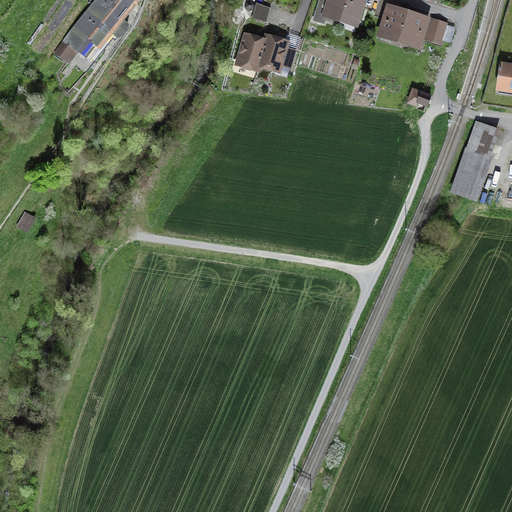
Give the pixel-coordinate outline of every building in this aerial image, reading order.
[(107,49),(144,2),(140,0),(130,0),(129,2),(126,0),(98,0),(100,2),(59,53),(74,65),(84,52),(89,56),(99,43),(107,49)] [(366,0),(327,0),(322,17),(357,29),(366,0)] [(432,18),(388,5),(378,38),(421,52),(425,40),(432,18)] [(270,10),(256,6),(254,12),(268,16),(270,10)] [(268,16),(254,12),(252,19),(266,23),(268,16)] [(440,45),(447,23),(432,18),(425,40),(440,45)] [(269,41),(248,35),(238,68),(259,75),(262,69),(269,41)] [(281,74),(289,41),(270,36),(269,41),(262,69),(281,74)] [(499,91),(511,92),(511,66),(502,65),(499,91)] [(428,108),(433,97),(422,92),(420,97),(412,94),(407,105),(416,109),(418,104),(428,108)] [(476,124),(453,192),(471,197),(489,140),(497,143),(501,132),(476,124)] [(30,233),(37,219),(27,213),(19,227),(30,233)]
